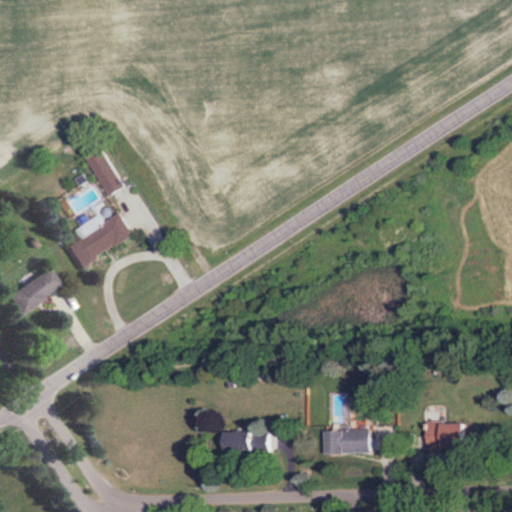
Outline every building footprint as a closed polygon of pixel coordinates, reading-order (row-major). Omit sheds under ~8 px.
[(87,155),(99,146),(124,185),(112,193),(87,155)] [(66,246),(118,212),(133,236),(81,269),(66,246)] [(60,287),(18,314),(5,294),(47,267),(60,287)] [(469,424),(469,449),(429,449),(429,424),(469,424)] [(373,430),(373,452),(329,452),(329,430),(373,430)] [(272,433),(272,451),(229,451),(229,433),(272,433)]
